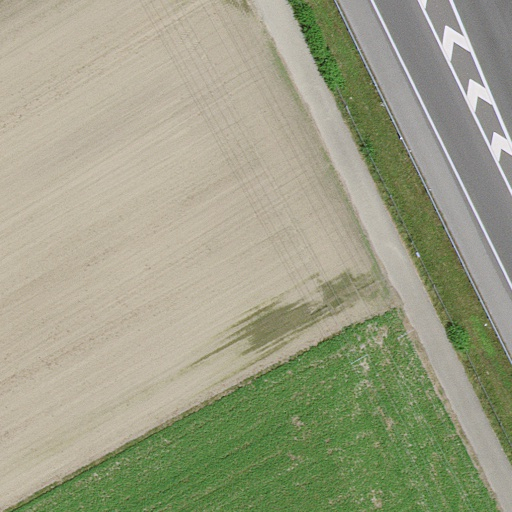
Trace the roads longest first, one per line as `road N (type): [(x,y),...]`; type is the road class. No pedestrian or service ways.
road 1 (track): [(511,511),(257,0)]
road 2 (motorway): [(387,0),(511,253)]
